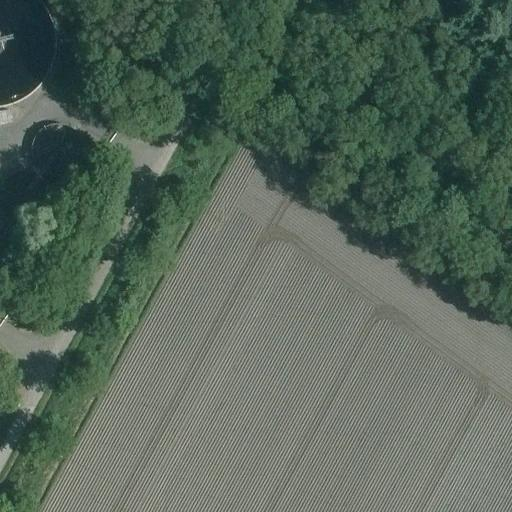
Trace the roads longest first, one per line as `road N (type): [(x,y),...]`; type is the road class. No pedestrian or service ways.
road 1 (unclassified): [(0,455),(204,79)]
road 2 (unknown): [(151,177),(57,114),(33,117),(0,163)]
